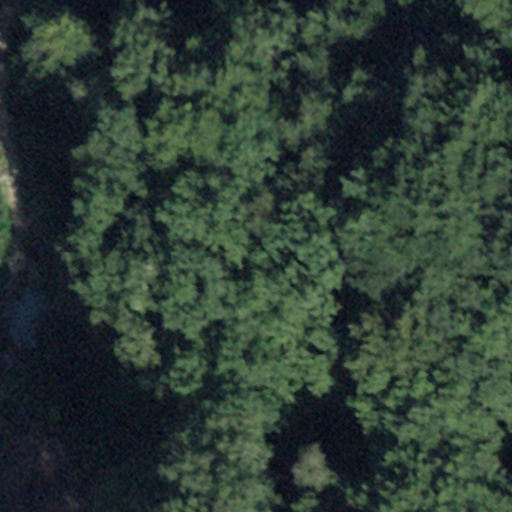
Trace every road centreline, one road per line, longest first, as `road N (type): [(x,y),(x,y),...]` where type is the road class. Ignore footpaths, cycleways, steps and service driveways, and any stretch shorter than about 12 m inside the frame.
road 1 (track): [(0,282),(17,269),(23,196),(0,64)]
road 2 (track): [(132,0),(162,21),(209,20),(257,0)]
